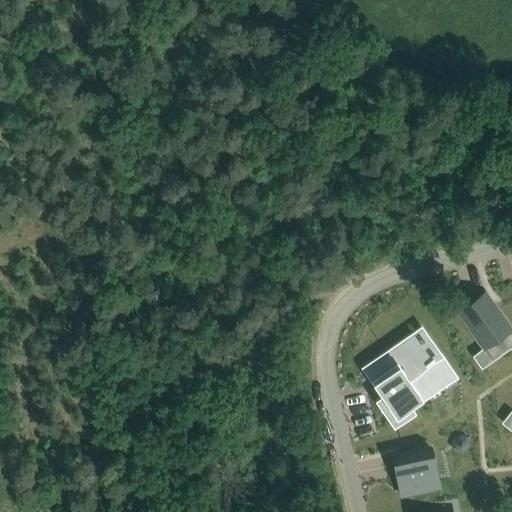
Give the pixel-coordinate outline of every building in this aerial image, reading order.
[(461,308),(458,310),(484,347),(510,328),(497,309),(501,306),(497,301),(493,303),(485,291),(465,305),(463,303),(459,306),(461,308)] [(386,334),(416,312),(402,293),(372,315),(386,334)] [(366,357),(365,357),(365,386),(378,386),(378,392),(374,392),(374,407),(378,406),(378,412),(398,411),(398,420),(428,420),(428,396),(420,396),(420,382),(417,382),(417,345),(397,345),(398,351),(397,351),(397,357),(367,358),(366,357)] [(491,357),(484,347),(475,353),(482,364),(491,357)] [(357,453),(382,448),(372,403),(348,409),(357,453)] [(419,449),(394,455),(399,482),(418,478),(420,488),(435,485),(433,475),(436,474),(430,447),(426,448),(425,443),(418,445),(419,449)] [(362,455),(364,479),(389,476),(387,452),(362,455)]
